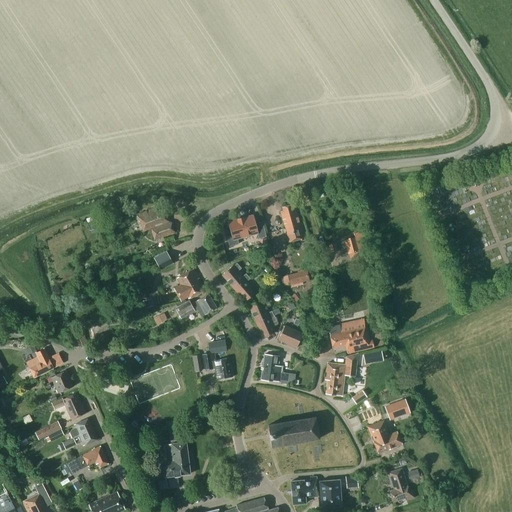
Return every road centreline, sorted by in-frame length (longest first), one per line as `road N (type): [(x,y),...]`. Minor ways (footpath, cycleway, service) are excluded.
road 1 (unclassified): [(234,305),(201,263),(196,240),(217,210),(296,178),(460,155),(487,138),(494,94),(434,0)]
road 2 (residential): [(134,511),(65,352),(152,350),(234,305)]
road 3 (residential): [(271,487),(292,475),(363,464),(319,390),(315,360),(251,340)]
road 4 (unclassified): [(243,458),(236,423),(251,340)]
